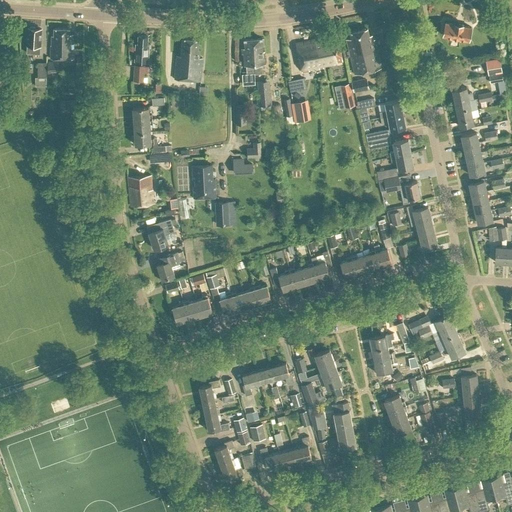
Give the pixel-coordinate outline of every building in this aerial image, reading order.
[(463,23),(454,22),(454,23),(445,22),(443,34),(451,36),(451,37),(460,39),(460,37),(468,39),(471,27),(463,25),(463,23)] [(34,26),(31,26),(30,27),(28,27),(28,37),(26,38),(26,41),(27,42),(27,45),(28,45),(27,52),(37,53),(38,45),(41,45),(41,28),(35,28),(34,26)] [(69,28),(54,28),(54,35),(51,35),(51,45),(50,45),(50,58),(73,59),(73,41),(73,34),(69,34),(69,28)] [(346,39),(350,55),(377,48),(374,39),(372,39),(371,34),(369,35),(367,28),(350,32),(351,38),(346,39)] [(144,35),(141,35),(140,35),(138,35),(138,43),(136,43),(134,61),(148,61),(149,47),(147,47),(147,36),(145,36),(144,35)] [(332,35),(315,39),(319,58),(321,58),(322,66),(328,65),(335,63),(335,61),(342,60),(337,38),(333,39),(332,35)] [(392,35),(385,36),(387,44),(393,42),(392,35)] [(198,39),(182,38),(180,55),(176,55),(174,79),(200,81),(201,58),(198,57),(199,49),(197,49),(198,39)] [(246,73),(242,73),(243,84),(255,83),(255,73),(254,73),(252,51),(255,51),(253,39),(244,40),(245,52),(243,52),(244,65),(246,65),(246,73)] [(261,39),(253,39),(255,51),(252,51),(254,73),(262,73),(261,64),(264,64),(264,51),(262,51),(262,46),(264,46),(263,39),(262,39),(261,39)] [(315,39),(296,43),(302,72),(309,70),(309,69),(319,66),(319,68),(323,67),(322,66),(321,58),(319,58),(315,39)] [(377,48),(350,55),(354,74),(381,67),(377,48)] [(486,59),(489,74),(503,72),(500,57),(486,59)] [(48,61),(47,74),(51,74),(51,69),(58,69),(58,61),(48,61)] [(46,77),(46,62),(38,62),(38,77),(46,77)] [(134,64),(133,80),(144,80),(144,72),(148,72),(148,66),(145,65),(145,64),(134,64)] [(490,82),(502,80),(501,73),(489,75),(490,82)] [(366,78),(351,81),(353,92),(369,88),(366,78)] [(257,80),(259,105),(272,104),(269,79),(257,80)] [(350,82),(341,84),(346,107),(355,105),(350,82)] [(452,89),(455,103),(472,99),(472,98),(471,92),(467,93),(466,86),(452,89)] [(171,97),(172,106),(184,106),(184,96),(171,97)] [(290,97),(283,98),(286,115),(293,114),(290,97)] [(360,100),(362,108),(376,105),(374,97),(360,100)] [(379,111),(381,117),(403,112),(400,98),(384,101),(386,109),(379,111)] [(455,103),(457,113),(477,108),(478,108),(476,98),(472,98),(472,99),(455,103)] [(74,99),(61,100),(61,114),(75,113),(74,99)] [(295,120),(301,119),(298,102),(292,103),(295,120)] [(246,105),(238,105),(236,105),(236,123),(238,123),(246,123),(246,105)] [(132,108),(133,120),(152,119),(151,113),(149,114),(148,106),(132,108)] [(477,108),(457,113),(459,125),(473,123),(473,119),(479,117),(477,108)] [(403,112),(381,117),(382,123),(388,121),(390,130),(406,126),(403,112)] [(491,114),(482,116),(484,124),(493,122),(491,114)] [(152,124),(152,119),(133,120),(135,132),(146,131),(150,131),(150,124),(152,124)] [(367,140),(371,139),(375,139),(375,138),(390,135),(388,128),(365,133),(367,140)] [(486,140),(498,138),(496,129),(484,132),(486,140)] [(146,131),(135,132),(136,145),(153,143),(158,143),(157,137),(154,137),(151,138),(150,131),(146,131)] [(461,135),(463,145),(478,141),(476,132),(461,135)] [(392,144),(390,135),(375,138),(375,139),(371,139),(372,148),(377,147),(392,144)] [(394,150),(390,151),(391,156),(411,152),(408,138),(392,141),(394,150)] [(247,156),(255,156),(256,160),(262,160),(262,156),(261,141),(253,141),(254,147),(247,147),(247,156)] [(463,145),(466,154),(480,151),(478,141),(463,145)] [(158,144),(153,145),(154,151),(172,150),(171,143),(158,144)] [(150,153),(151,161),(171,159),(170,151),(150,153)] [(466,154),(468,164),(482,161),(480,151),(466,154)] [(411,152),(391,156),(392,161),(396,160),(398,169),(414,166),(411,152)] [(492,168),(504,166),(502,157),(490,160),(492,168)] [(244,171),(253,171),(253,160),(244,160),(244,171)] [(482,161),(468,164),(470,174),(485,171),(482,161)] [(212,179),(211,165),(191,166),(192,180),(194,180),(194,186),(192,186),(193,198),(215,197),(214,179),(212,179)] [(378,179),(379,179),(398,176),(396,167),(377,171),(378,179)] [(153,203),(150,174),(128,176),(131,205),(153,203)] [(398,176),(379,179),(381,190),(386,189),(386,191),(400,188),(403,202),(408,201),(408,198),(420,196),(416,180),(405,183),(400,184),(399,179),(398,176)] [(494,189),(505,186),(503,178),(492,180),(494,189)] [(469,183),(471,193),(485,189),(483,179),(469,183)] [(488,199),(485,189),(471,193),(473,203),(488,199)] [(473,203),(476,213),(490,209),(488,199),(473,203)] [(217,224),(229,224),(228,202),(218,202),(218,214),(216,214),(217,224)] [(500,216),(511,213),(510,205),(498,207),(500,216)] [(410,221),(416,219),(430,216),(428,206),(413,210),(414,215),(409,216),(410,221)] [(490,209),(476,213),(478,222),(492,219),(490,209)] [(402,222),(399,211),(390,213),(393,225),(402,222)] [(411,225),(417,224),(418,229),(433,226),(430,216),(416,219),(410,221),(411,225)] [(160,228),(149,232),(155,248),(168,244),(165,233),(175,230),(173,224),(177,223),(176,217),(171,219),(171,218),(158,222),(160,228)] [(390,237),(385,221),(379,223),(383,239),(390,237)] [(488,227),(488,230),(489,240),(499,239),(497,227),(497,228),(496,227),(496,225),(488,227)] [(418,229),(421,239),(435,235),(433,226),(418,229)] [(505,226),(497,227),(499,239),(507,238),(505,226)] [(350,237),(356,235),(354,227),(347,229),(350,237)] [(331,248),(338,246),(334,234),(327,236),(331,248)] [(435,235),(421,239),(423,249),(438,245),(435,235)] [(305,249),(302,242),(297,244),(299,251),(305,249)] [(374,245),(375,248),(380,266),(392,262),(387,247),(380,249),(379,243),(374,245)] [(401,256),(410,254),(407,243),(398,245),(401,256)] [(506,261),(507,247),(497,246),(496,261),(506,261)] [(368,270),(380,266),(375,248),(369,250),(370,252),(364,254),(368,270)] [(179,262),(178,260),(185,258),(183,250),(176,252),(176,251),(165,255),(161,256),(163,262),(156,264),(160,279),(173,275),(170,264),(179,262)] [(316,255),(311,257),(312,261),(318,279),(330,276),(327,268),(333,266),(328,250),(322,251),(325,260),(318,262),(316,255)] [(356,254),(351,255),(357,273),(368,270),(364,254),(357,256),(356,254)] [(357,273),(351,255),(346,257),(347,260),(340,262),(345,277),(357,273)] [(264,258),(258,260),(262,275),(269,273),(264,258)] [(308,265),(301,267),(306,283),(318,279),(312,261),(307,263),(308,265)] [(275,266),(270,268),(275,287),(281,285),(283,290),(294,286),(289,268),(284,270),(285,272),(278,274),(275,266)] [(294,267),(289,268),(294,286),(306,283),(301,267),(295,269),(294,267)] [(203,272),(191,276),(194,284),(205,281),(203,272)] [(216,273),(206,276),(210,288),(220,285),(216,273)] [(182,287),(187,286),(185,278),(179,279),(182,287)] [(177,280),(165,284),(167,292),(179,288),(177,280)] [(259,284),(254,285),(260,303),(271,300),(267,284),(260,286),(259,284)] [(250,289),(243,291),(248,307),(260,303),(254,285),(249,287),(250,289)] [(236,291),(231,292),(236,310),(248,307),(243,291),(236,293),(236,291)] [(236,310),(231,292),(226,294),(226,296),(220,298),(224,314),(236,310)] [(196,299),(201,315),(212,311),(207,294),(202,295),(202,297),(196,299)] [(189,299),(183,301),(189,318),(201,315),(196,299),(189,301),(189,299)] [(189,318),(183,301),(178,302),(179,305),(172,307),(177,322),(189,318)] [(436,320),(429,323),(429,325),(432,332),(439,329),(453,323),(449,314),(435,319),(436,320)] [(423,326),(419,317),(408,322),(413,333),(418,331),(416,328),(423,326)] [(439,329),(443,338),(457,332),(453,323),(439,329)] [(421,338),(433,333),(432,332),(429,325),(418,329),(421,338)] [(399,330),(399,331),(403,342),(408,340),(409,339),(405,328),(399,330)] [(393,332),(370,336),(372,349),(388,345),(393,345),(391,338),(394,337),(393,332)] [(461,342),(457,332),(443,338),(447,348),(461,342)] [(461,342),(447,348),(451,357),(465,351),(461,342)] [(372,349),(375,360),(395,357),(395,356),(393,357),(392,352),(389,352),(388,345),(372,349)] [(314,347),(308,349),(310,355),(316,353),(314,347)] [(316,359),(319,365),(334,359),(329,348),(312,355),(314,360),(316,359)] [(432,363),(444,358),(440,350),(429,355),(432,363)] [(410,368),(419,366),(415,356),(408,357),(410,368)] [(395,357),(375,360),(377,372),(393,369),(391,363),(394,362),(394,363),(396,362),(395,357)] [(299,372),(306,370),(303,359),(296,361),(299,372)] [(321,372),(301,379),(303,384),(311,381),(316,379),(320,377),(338,371),(334,359),(319,365),(321,372)] [(286,362),(271,366),(274,378),(285,375),(287,383),(294,381),(291,371),(289,372),(286,362)] [(271,366),(257,370),(260,382),(274,378),(271,366)] [(260,382),(257,370),(243,374),(245,384),(243,385),(246,395),(252,393),(250,385),(260,382)] [(338,371),(320,377),(322,382),(324,381),(327,388),(342,383),(338,371)] [(462,374),(463,385),(477,383),(476,373),(462,374)] [(423,377),(416,379),(415,376),(409,377),(412,385),(417,383),(419,391),(426,389),(423,377)] [(443,387),(455,386),(454,377),(442,378),(443,387)] [(229,394),(236,391),(232,378),(225,380),(229,394)] [(200,386),(203,400),(215,398),(212,387),(221,386),(219,379),(209,381),(209,383),(200,386)] [(303,384),(301,384),(308,405),(319,402),(311,381),(303,384)] [(463,385),(464,395),(478,393),(477,383),(463,385)] [(275,398),(280,396),(277,385),(271,386),(275,398)] [(294,406),(302,404),(299,392),(290,394),(294,406)] [(464,395),(465,405),(479,403),(478,393),(464,395)] [(223,402),(234,399),(233,394),(222,396),(223,402)] [(384,399),(388,411),(406,405),(404,399),(402,400),(399,394),(384,399)] [(203,400),(206,415),(218,413),(215,398),(203,400)] [(352,421),(350,409),(348,401),(337,403),(338,411),(334,412),(335,419),(333,419),(334,425),(352,421)] [(421,412),(430,409),(427,401),(419,404),(421,412)] [(465,405),(445,407),(446,415),(458,413),(458,411),(465,410),(466,415),(480,414),(479,403),(465,405)] [(388,411),(392,422),(408,417),(405,410),(408,409),(406,405),(388,411)] [(312,413),(310,413),(314,428),(327,426),(324,409),(312,413)] [(304,426),(310,424),(306,410),(300,412),(304,426)] [(429,410),(421,413),(424,424),(432,421),(429,410)] [(247,421),(254,419),(252,411),(245,413),(247,421)] [(447,424),(446,421),(444,412),(437,413),(435,413),(439,426),(447,424)] [(218,413),(206,415),(209,430),(219,428),(219,431),(230,428),(228,422),(220,423),(218,413)] [(243,417),(233,419),(236,431),(246,429),(243,417)] [(408,417),(392,422),(396,434),(414,427),(412,422),(410,423),(408,417)] [(354,433),(352,421),(334,425),(335,430),(337,429),(338,436),(354,433)] [(262,423),(250,426),(253,441),(265,438),(262,423)] [(324,427),(317,428),(318,432),(319,438),(326,437),(324,427)] [(247,430),(237,433),(241,445),(250,442),(247,430)] [(277,445),(283,443),(280,432),(274,433),(277,445)] [(354,433),(338,436),(340,443),(337,443),(338,449),(357,445),(354,433)] [(294,448),(297,460),(312,456),(309,446),(311,446),(308,436),(302,437),(304,446),(294,448)] [(327,439),(318,442),(322,453),(330,451),(327,439)] [(215,448),(220,462),(231,458),(228,448),(234,446),(232,440),(224,442),(225,445),(215,448)] [(282,464),(279,452),(269,455),(267,447),(260,448),(263,459),(265,458),(268,468),(282,464)] [(294,448),(279,452),(282,464),(297,460),(294,448)] [(246,454),(242,456),(245,467),(256,464),(256,462),(253,452),(246,454)] [(231,458),(220,462),(225,477),(235,473),(236,476),(244,473),(241,467),(235,469),(231,458)] [(501,475),(491,477),(496,499),(505,496),(507,504),(511,502),(511,481),(511,480),(503,483),(501,475)] [(483,488),(475,490),(480,511),(490,508),(488,501),(496,499),(491,477),(481,480),(483,488)] [(464,484),(454,487),(460,508),(469,506),(470,511),(476,511),(480,511),(475,490),(466,492),(464,484)] [(446,498),(438,500),(441,511),(451,511),(460,508),(454,487),(444,490),(446,498)] [(427,494),(417,497),(421,511),(441,511),(438,500),(429,502),(427,494)] [(421,511),(417,497),(408,499),(410,507),(401,510),(401,511),(421,511)]
